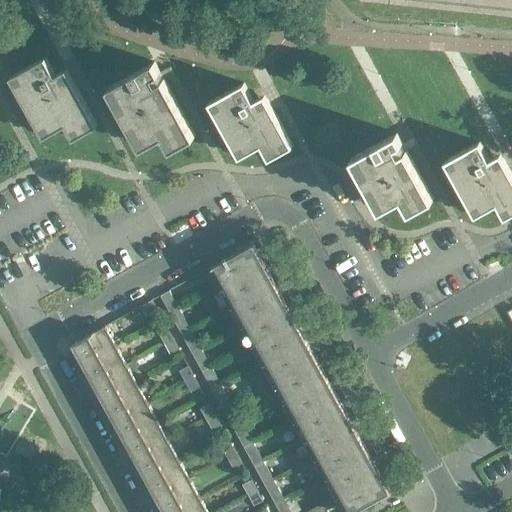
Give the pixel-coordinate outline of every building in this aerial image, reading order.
[(94,118),(77,87),(67,69),(56,75),(46,57),(11,77),(44,136),(66,124),(74,138),(98,125),(94,118)] [(191,127),(164,78),(161,72),(155,61),(149,65),(109,87),(142,147),(164,135),(172,149),(196,135),(191,127)] [(171,66),(161,72),(164,78),(175,73),(171,66)] [(290,139),(274,111),(265,94),(254,100),(251,94),(245,83),(209,102),(240,157),(262,145),(270,159),(294,146),(290,139)] [(429,191),(407,149),(403,143),(398,133),(391,137),(351,158),(380,211),(402,198),(410,212),(434,199),(429,191)] [(511,214),(511,173),(509,168),(501,153),(490,159),(486,153),(480,141),(445,161),(475,216),(497,204),(505,218),(511,214)] [(223,286),(270,260),(270,258),(264,261),(258,249),(263,246),(259,239),(253,243),(253,244),(209,269),(209,270),(213,268),(223,286)] [(234,305),(281,279),(280,277),(275,280),(268,268),(273,265),(270,260),(223,286),(234,305)] [(244,324),(291,298),(291,296),(285,299),(278,287),(284,284),(281,279),(234,305),(244,324)] [(293,511),(233,404),(170,290),(161,295),(281,511),(293,511)] [(254,343),(302,316),(301,315),(296,318),(289,305),(294,303),(291,298),(244,324),(254,343)] [(159,311),(152,300),(144,305),(150,316),(159,311)] [(265,361),(312,335),(311,334),(306,337),(299,324),(305,321),(302,316),(254,343),(265,361)] [(116,344),(107,327),(110,325),(110,323),(72,344),(78,355),(82,353),(86,361),(116,344)] [(174,338),(168,328),(159,333),(165,343),(174,338)] [(275,380),(323,354),(322,353),(317,356),(310,343),(315,340),(312,335),(265,361),(275,380)] [(180,349),(174,338),(165,343),(171,354),(180,349)] [(116,344),(86,361),(79,365),(80,365),(83,364),(89,374),(92,372),(96,380),(127,363),(116,344)] [(328,376),(327,375),(320,362),(325,359),(323,354),(275,380),(286,399),(328,376)] [(127,363),(96,380),(90,384),(94,383),(99,393),(103,391),(107,399),(137,382),(127,363)] [(195,376),(189,366),(180,371),(186,381),(195,376)] [(296,419),(344,392),(343,391),(338,394),(331,382),(336,379),(332,372),(327,375),(328,376),(286,399),(296,419)] [(200,387),(195,376),(186,381),(192,392),(200,387)] [(148,401),(137,382),(107,399),(100,403),(101,403),(104,402),(110,412),(113,410),(117,418),(148,401)] [(307,437),(354,411),(353,410),(348,413),(341,400),(346,397),(344,392),(296,419),(307,437)] [(148,401),(117,418),(111,421),(111,422),(114,420),(120,431),(124,429),(128,437),(158,420),(148,401)] [(216,414),(210,403),(201,408),(207,419),(216,414)] [(317,456),(365,430),(364,429),(358,432),(352,419),(357,416),(354,411),(307,437),(317,456)] [(221,425),(216,414),(207,419),(212,430),(221,425)] [(169,439),(158,420),(128,437),(121,440),(122,441),(125,439),(131,450),(134,448),(138,456),(169,439)] [(328,475),(375,449),(374,448),(369,451),(362,438),(367,435),(365,430),(317,456),(328,475)] [(169,439),(138,456),(132,459),(132,460),(135,458),(141,469),(145,467),(149,475),(179,458),(169,439)] [(237,452),(231,442),(222,447),(228,457),(237,452)] [(338,494),(385,468),(385,467),(379,470),(372,457),(378,454),(375,449),(328,475),(338,494)] [(242,463),(237,452),(228,457),(234,468),(242,463)] [(179,458),(149,475),(142,478),(143,479),(146,477),(152,488),(155,486),(159,494),(190,477),(179,458)] [(328,511),(327,509),(342,501),(347,511),(353,511),(391,491),(383,476),(388,473),(385,468),(338,494),(306,511),(328,511)] [(170,511),(200,496),(190,477),(159,494),(153,497),(153,498),(156,496),(162,507),(166,505),(169,511),(170,511)] [(258,490),(252,479),(243,484),(249,495),(258,490)] [(263,501),(258,490),(249,495),(254,506),(263,501)] [(209,511),(200,496),(170,511),(209,511)]
